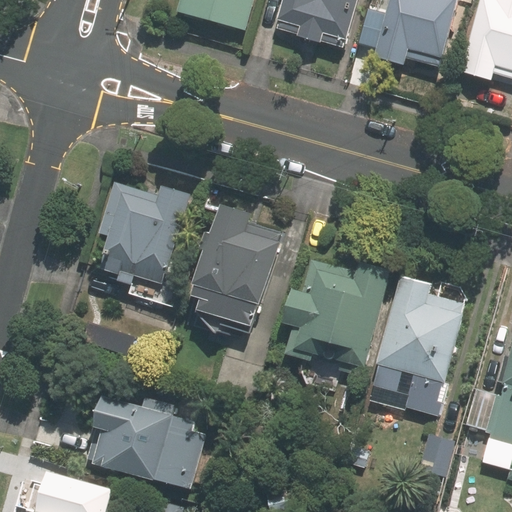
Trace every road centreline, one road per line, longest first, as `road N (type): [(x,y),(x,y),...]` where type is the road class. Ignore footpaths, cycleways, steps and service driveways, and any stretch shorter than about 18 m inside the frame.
road 1 (residential): [(511,198),(192,108)]
road 2 (residential): [(0,322),(68,72)]
road 3 (residential): [(192,108),(119,108),(68,72)]
road 4 (residential): [(68,72),(128,70),(192,108)]
